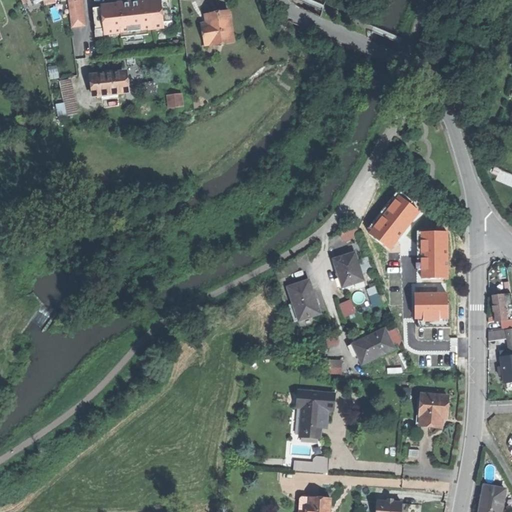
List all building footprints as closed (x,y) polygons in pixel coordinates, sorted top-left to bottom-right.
[(68,0),(72,27),(84,25),(81,0),(68,0)] [(154,0),(144,1),(144,0),(128,2),(117,3),(117,4),(101,6),(101,8),(92,9),(95,30),(103,29),(104,35),(120,33),(120,38),(148,35),(147,31),(163,29),(163,23),(171,22),(169,1),(160,1),(160,0),(154,0)] [(235,43),(230,10),(204,14),(205,21),(200,22),(204,47),(235,43)] [(125,93),(123,73),(107,74),(91,75),(93,96),(125,93)] [(67,112),(67,116),(75,114),(68,80),(60,82),(67,112)] [(157,92),(156,83),(145,83),(146,92),(157,92)] [(167,94),(168,108),(185,107),(184,93),(167,94)] [(421,213),(399,196),(369,234),(391,251),(421,213)] [(454,208),(450,213),(455,216),(459,212),(454,208)] [(357,221),(341,231),(347,240),(361,232),(357,221)] [(447,278),(446,232),(420,233),(421,279),(447,278)] [(335,259),(343,286),(364,279),(355,252),(343,256),(335,259)] [(298,268),(293,258),(276,268),(281,282),(287,280),(285,275),(298,268)] [(299,283),(289,286),(300,320),(322,313),(310,279),(299,283)] [(447,293),(416,294),(417,321),(447,320),(447,293)] [(499,321),(511,318),(511,295),(511,294),(497,295),(495,299),(497,311),(499,321)] [(351,301),(342,304),(346,316),(355,312),(351,301)] [(353,343),(362,362),(394,347),(385,328),(368,336),(353,343)] [(489,332),(490,345),(497,344),(496,331),(489,332)] [(506,383),(511,382),(511,356),(511,357),(502,358),(504,372),(506,383)] [(291,405),(293,389),(282,388),(281,407),(285,407),(286,405),(291,405)] [(329,392),(293,389),(291,405),(286,405),(285,407),(283,437),(315,440),(316,432),(316,427),(323,427),(324,410),(328,411),(329,392)] [(437,428),(437,418),(438,407),(444,408),(444,397),(419,395),(417,426),(437,428)] [(311,475),(327,476),(328,462),(313,460),(309,465),(312,465),(311,475)] [(292,464),(291,473),(311,475),(312,465),(309,465),(292,464)] [(501,511),(505,488),(484,485),(481,503),(479,511),(501,511)] [(328,511),(329,499),(309,497),(308,506),(303,506),(302,511),(328,511)] [(401,511),(402,505),(376,503),(375,511),(401,511)]
